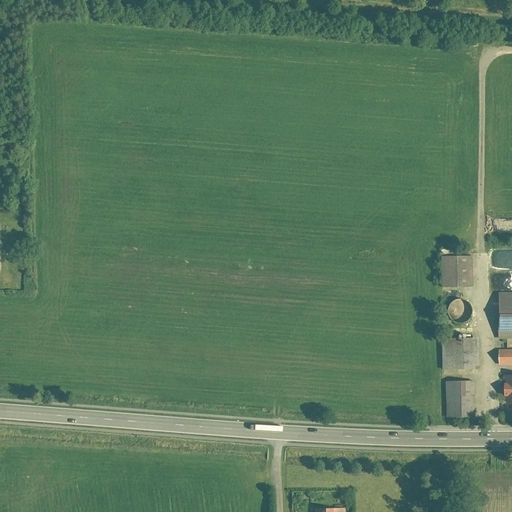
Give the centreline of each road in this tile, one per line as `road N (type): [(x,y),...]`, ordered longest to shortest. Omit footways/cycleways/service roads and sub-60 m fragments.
road 1 (primary): [(0,409),(278,431),(511,438)]
road 2 (track): [(511,52),(486,52),(483,66),(480,248)]
road 3 (track): [(490,439),(480,248)]
